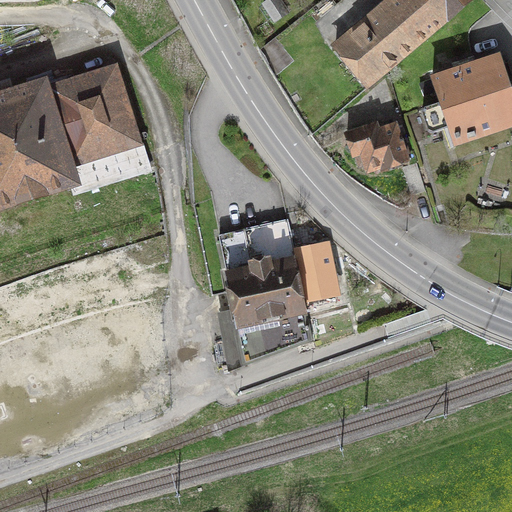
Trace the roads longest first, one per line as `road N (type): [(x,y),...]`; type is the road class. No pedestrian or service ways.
road 1 (unknown): [(207,399),(188,356),(156,103),(107,36),(70,21),(0,15)]
road 2 (primary): [(511,322),(446,292),(345,217),(278,140),(193,0)]
